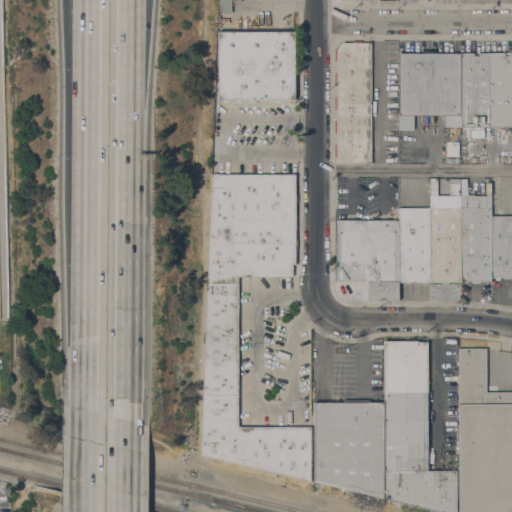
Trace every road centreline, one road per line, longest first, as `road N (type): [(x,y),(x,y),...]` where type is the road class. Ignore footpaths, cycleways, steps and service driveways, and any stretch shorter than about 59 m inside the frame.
road 1 (residential): [(316,0),(316,285),(327,311)]
road 2 (motorway): [(124,398),(130,104)]
road 3 (motorway): [(88,201),(86,411)]
road 4 (motorway): [(89,0),(88,201)]
road 5 (residential): [(316,24),(511,24)]
road 6 (residential): [(511,327),(349,321),(327,311)]
